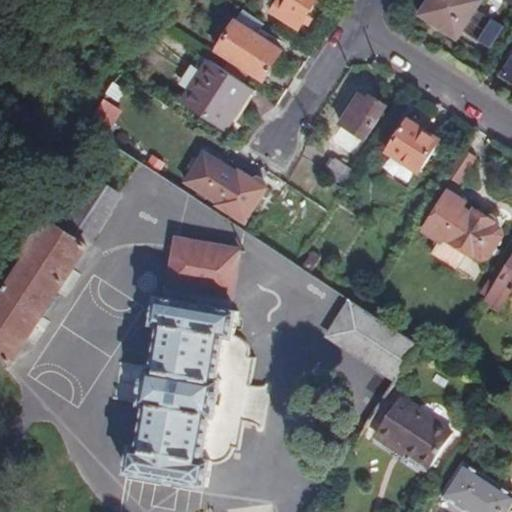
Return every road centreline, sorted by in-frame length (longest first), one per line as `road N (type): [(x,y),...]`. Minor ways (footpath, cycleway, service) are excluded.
road 1 (residential): [(356,25),(511,127)]
road 2 (residential): [(356,25),(275,146)]
